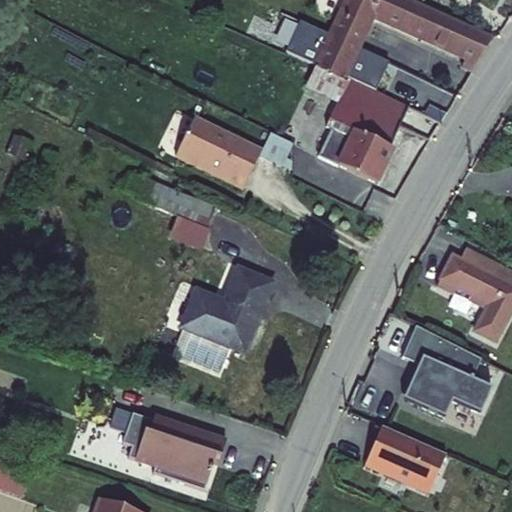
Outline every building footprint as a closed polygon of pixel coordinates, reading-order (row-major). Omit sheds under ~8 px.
[(351,0),(321,71),(346,82),(347,79),(355,82),(358,75),(353,73),(374,23),(476,66),(486,42),(385,0),(351,0)] [(394,147),(391,146),(409,106),(355,82),(347,79),(346,82),(321,71),(307,104),(331,114),(325,127),(333,131),(321,158),(378,183),(394,147)] [(271,154),(204,120),(185,159),(252,192),(271,154)] [(139,193),(208,227),(215,213),(147,178),(139,193)] [(174,219),(166,239),(200,252),(208,231),(174,219)] [(462,257),(454,253),(440,284),(457,292),(460,285),(474,292),(477,299),(490,305),(479,328),(500,338),(511,312),(511,267),(467,246),(462,257)] [(183,331),(247,363),(282,293),(245,275),(228,308),(202,295),(183,331)] [(481,355),(418,325),(402,359),(421,366),(407,394),(447,412),(455,396),(486,410),(495,382),(475,374),(481,355)] [(161,481),(212,499),(224,465),(228,466),(235,449),(164,424),(162,428),(142,421),(131,451),(141,454),(137,465),(163,474),(161,481)] [(449,450),(385,421),(368,457),(433,486),(449,450)] [(0,491),(24,500),(31,480),(0,469),(0,491)]
